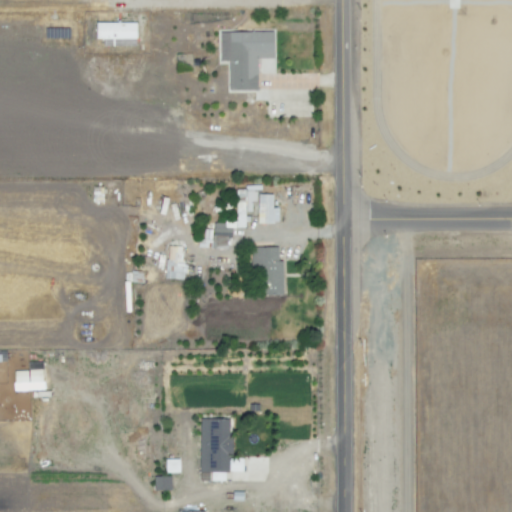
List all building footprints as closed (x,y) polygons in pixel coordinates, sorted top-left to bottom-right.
[(135,23),(96,23),(96,39),(102,39),(102,46),(135,46),(135,23)] [(272,31),(219,33),(219,61),(227,61),(228,91),(257,91),(256,59),(273,58),(272,31)] [(234,188),(235,227),(244,227),(244,214),(251,214),(251,201),(258,201),(258,187),(234,188)] [(262,223),(262,193),(278,195),(276,224),(262,223)] [(217,238),(218,225),(235,227),(235,240),(217,238)] [(181,247),(166,246),(165,279),(184,279),(185,263),(180,263),(181,247)] [(252,254),(265,255),(265,246),(282,246),(282,260),(287,260),(287,296),(262,295),(263,269),(253,268),(252,254)] [(13,371),(14,391),(43,390),(41,362),(27,363),(27,371),(13,371)] [(211,471),(211,417),(233,418),(232,435),(237,436),(236,457),(232,457),(232,473),(211,471)] [(179,459),(165,460),(165,473),(179,473),(179,459)] [(154,491),(170,490),(170,476),(153,477),(154,491)]
